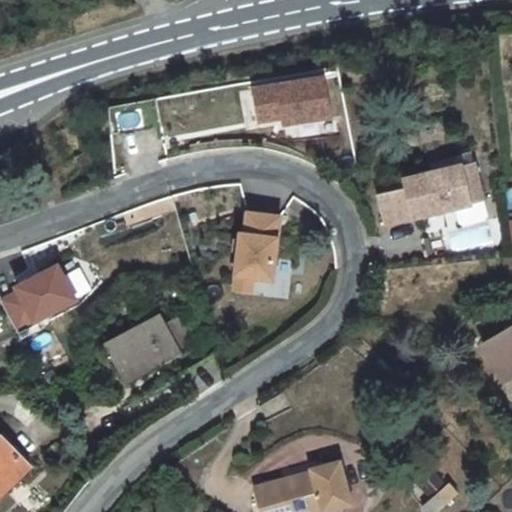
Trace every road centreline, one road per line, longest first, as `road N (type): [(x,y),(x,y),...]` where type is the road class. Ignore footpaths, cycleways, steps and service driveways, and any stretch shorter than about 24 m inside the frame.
road 1 (residential): [(81,511),(161,432),(328,328),(352,284),(348,224),(308,189),(258,172),(187,170),(0,234)]
road 2 (secondary): [(457,0),(199,51),(0,107)]
